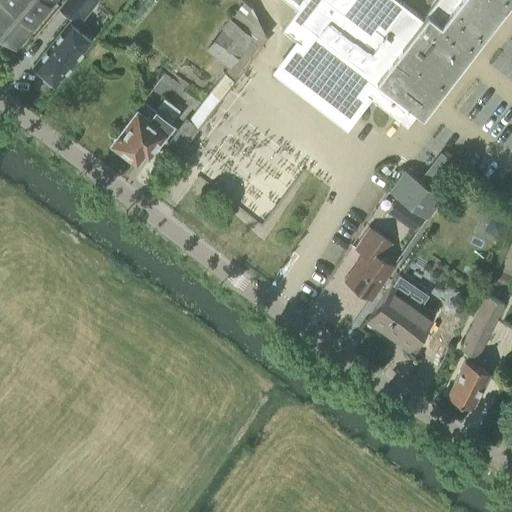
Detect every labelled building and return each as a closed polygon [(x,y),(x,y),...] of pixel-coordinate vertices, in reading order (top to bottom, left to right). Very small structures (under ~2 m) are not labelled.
[(0,0),(0,32),(16,46),(54,0),(0,0)] [(63,0),(58,6),(72,18),(86,0),(63,0)] [(284,0),(294,7),(281,30),(293,40),(279,61),(345,113),(361,92),(406,125),(416,110),(421,112),(508,0),(284,0)] [(56,36),(55,36),(32,65),(44,74),(43,78),(50,84),(54,82),(55,83),(78,54),(90,38),(68,21),(56,36)] [(169,123),(178,111),(163,100),(154,112),(141,102),(136,109),(111,142),(113,143),(112,146),(121,153),(124,151),(135,160),(142,150),(147,153),(169,123)] [(166,144),(177,152),(196,128),(185,120),(166,144)] [(370,298),(393,266),(383,258),(382,252),(389,241),(368,227),(354,247),(364,254),(345,281),(370,298)] [(407,349),(432,313),(419,304),(416,308),(389,289),(370,317),(393,333),(390,337),(407,349)] [(459,349),(477,358),(503,304),(485,295),(459,349)] [(488,372),(464,360),(447,396),(471,408),(488,372)]
